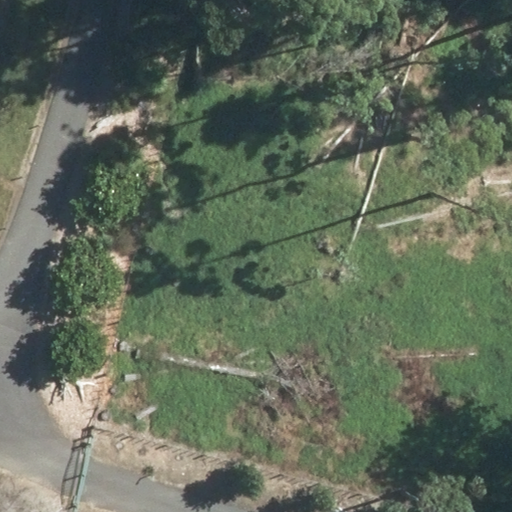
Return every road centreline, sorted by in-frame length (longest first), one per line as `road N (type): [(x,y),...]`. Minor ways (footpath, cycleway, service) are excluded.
road 1 (unclassified): [(274,511),(0,414)]
road 2 (unclassified): [(0,220),(17,199),(82,0)]
